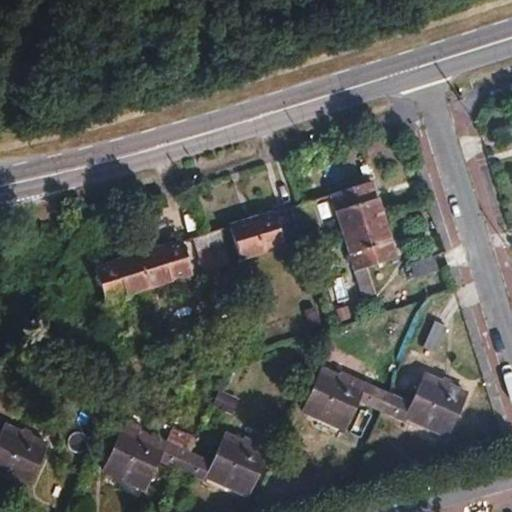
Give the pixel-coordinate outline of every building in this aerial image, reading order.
[(381,219),(368,180),(327,193),(339,232),(381,219)] [(318,225),(310,198),(299,202),(307,228),(318,225)] [(307,228),(299,202),(287,205),(296,232),(307,228)] [(270,211),(227,225),(237,258),(280,244),(270,211)] [(367,266),(393,257),(381,219),(339,232),(360,297),(375,293),(367,266)] [(223,254),(215,228),(203,232),(211,258),(223,254)] [(211,258),(203,232),(192,236),(200,261),(211,258)] [(189,273),(178,239),(136,253),(147,287),(189,273)] [(136,253),(93,267),(103,300),(147,287),(136,253)] [(99,333),(112,328),(103,300),(90,304),(99,333)] [(431,319),(420,347),(435,352),(445,325),(431,319)] [(362,383),(361,387),(318,368),(299,411),(341,429),(356,396),(368,401),(365,407),(377,412),(385,393),(397,366),(380,359),(376,367),(367,364),(359,382),(362,383)] [(385,393),(392,396),(404,369),(397,366),(385,393)] [(409,403),(392,396),(385,393),(377,412),(394,419),(396,414),(445,435),(464,394),(422,375),(409,403)] [(42,444),(0,425),(0,475),(24,485),(42,444)] [(155,449),(113,430),(94,474),(135,493),(151,459),(161,464),(159,468),(173,474),(181,456),(157,445),(155,449)] [(218,433),(202,465),(181,456),(173,474),(186,480),(188,476),(238,499),(259,451),(218,433)]
